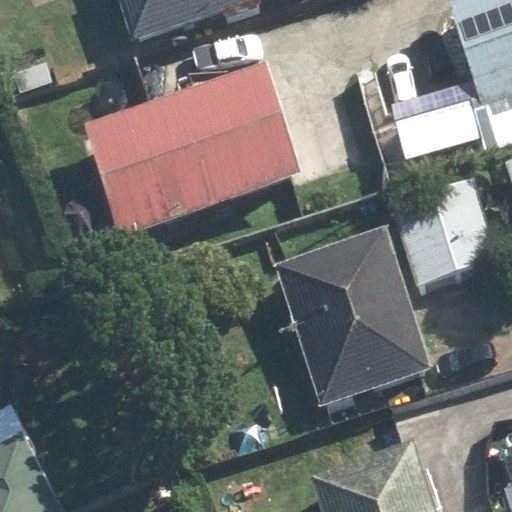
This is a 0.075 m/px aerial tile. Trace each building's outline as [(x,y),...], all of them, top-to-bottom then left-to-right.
[(139,0),(152,37),(268,0),(139,0)] [(511,0),(495,0),(469,9),(503,113),(511,109),(511,0)] [(298,169),(266,66),(97,121),(131,224),(298,169)] [(407,209),(431,288),(511,264),(487,185),(407,209)] [(293,273),(342,419),(450,384),(403,238),(293,273)] [(0,511),(69,511),(12,404),(0,410),(0,511)] [(320,494),(325,511),(438,511),(423,462),(320,494)]
